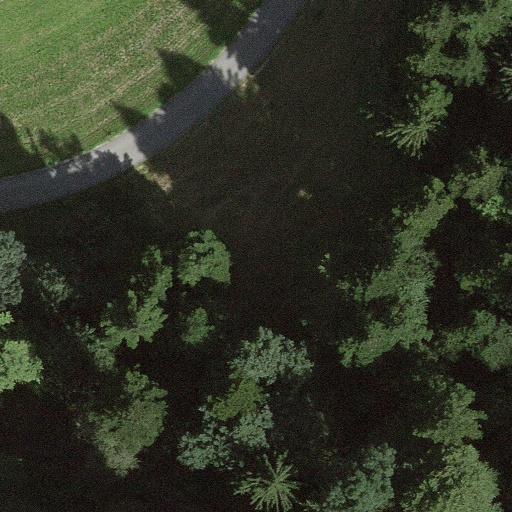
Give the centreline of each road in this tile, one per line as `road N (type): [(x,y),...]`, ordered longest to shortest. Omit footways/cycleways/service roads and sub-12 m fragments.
road 1 (track): [(285,0),(233,65),(147,136),(95,166),(0,194)]
road 2 (track): [(0,433),(222,511)]
